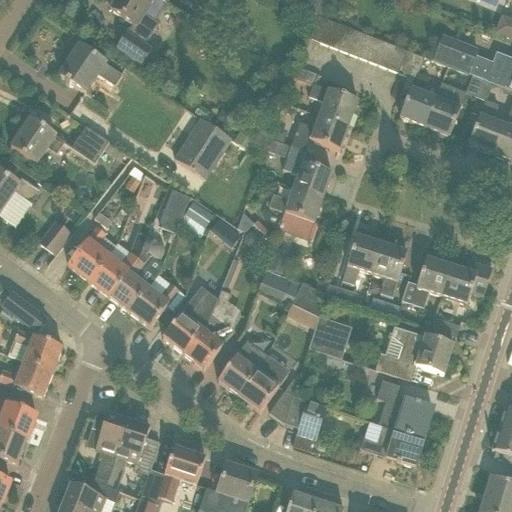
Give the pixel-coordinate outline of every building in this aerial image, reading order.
[(156,0),(118,0),(110,12),(132,28),(116,50),(142,68),(152,53),(145,48),(160,28),(154,24),(166,7),(156,0)] [(310,43),(320,46),(329,24),(319,20),(310,43)] [(329,24),(320,46),(330,50),(339,28),(329,24)] [(330,50),(340,54),(348,32),(339,28),(330,50)] [(340,54),(349,58),(358,35),(348,32),(340,54)] [(359,61),(368,39),(358,35),(349,58),(359,61)] [(359,61),(369,65),(377,43),(368,39),(359,61)] [(369,65),(378,69),(387,46),(377,43),(369,65)] [(476,56),(443,43),(433,64),(468,78),(476,56)] [(378,69),(388,72),(397,50),(387,46),(378,69)] [(85,97),(86,96),(93,101),(104,84),(115,91),(122,80),(79,50),(59,79),(66,84),(65,85),(68,87),(69,86),(85,97)] [(388,72),(397,76),(406,54),(397,50),(388,72)] [(402,90),(403,91),(410,94),(399,121),(423,130),(434,102),(422,98),(428,82),(417,78),(424,61),(406,54),(397,76),(407,79),(402,90)] [(511,61),(496,56),(485,84),(493,87),(511,94),(511,61)] [(476,100),(482,83),(472,79),(466,96),(476,100)] [(436,103),(434,102),(423,130),(449,140),(466,96),(453,92),(454,91),(442,86),(436,103)] [(326,107),(321,120),(348,130),(358,104),(314,89),(310,101),(326,107)] [(468,148),(493,158),(504,129),(491,124),(497,109),(485,104),(468,148)] [(292,150),(306,155),(311,144),(339,154),(348,130),(321,120),(317,132),(301,127),(292,150)] [(30,122),(10,151),(36,169),(47,152),(56,159),(64,147),(53,140),(54,139),(30,122)] [(209,186),(235,147),(230,145),(201,124),(174,163),(203,183),(204,182),(209,186)] [(511,132),(504,129),(493,158),(511,165),(511,132)] [(94,169),(108,147),(85,132),(71,153),(94,169)] [(322,203),(332,176),(302,166),(306,155),(292,150),(283,173),(299,179),(294,193),(322,203)] [(18,171),(6,162),(0,169),(0,175),(10,183),(18,171)] [(0,175),(0,220),(2,221),(18,198),(31,207),(39,196),(21,183),(17,188),(10,183),(0,175)] [(322,203),(294,193),(289,205),(273,199),(269,211),(314,227),(322,203)] [(189,202),(173,195),(160,231),(176,237),(189,202)] [(188,218),(199,226),(208,213),(197,206),(188,218)] [(246,235),(254,227),(244,216),(238,232),(246,235)] [(218,223),(210,233),(217,238),(225,228),(218,223)] [(40,247),(54,258),(70,237),(56,226),(40,247)] [(97,231),(68,269),(88,285),(107,260),(95,251),(105,238),(97,231)] [(107,260),(88,285),(109,300),(144,254),(142,252),(147,240),(137,236),(129,256),(117,247),(116,249),(107,260)] [(381,248),(356,240),(342,285),(354,289),(359,273),(372,277),(381,248)] [(381,248),(372,277),(386,281),(381,297),(393,301),(407,256),(381,248)] [(144,254),(109,300),(129,316),(148,291),(156,281),(145,273),(153,261),(144,254)] [(429,295),(442,299),(452,270),(426,262),(418,288),(408,285),(402,304),(412,307),(424,311),(429,295)] [(465,274),(452,270),(442,299),(467,307),(471,296),(483,300),(492,272),(468,264),(465,274)] [(279,279),(267,274),(258,294),(270,300),(279,279)] [(148,291),(129,316),(150,332),(178,294),(170,287),(160,300),(148,291)] [(327,287),(324,299),(354,307),(356,295),(327,287)] [(47,323),(12,297),(2,310),(37,337),(47,323)] [(191,324),(200,311),(192,304),(162,342),(183,358),(201,332),(191,324)] [(399,310),(388,306),(384,318),(395,321),(399,310)] [(183,358),(203,374),(233,336),(210,319),(201,332),(183,358)] [(431,332),(437,334),(456,340),(460,329),(434,321),(431,332)] [(416,369),(443,378),(453,348),(425,339),(425,340),(408,334),(394,330),(391,340),(403,349),(399,363),(385,359),(380,375),(411,384),(416,369)] [(24,365),(23,366),(52,378),(62,351),(18,334),(14,344),(8,359),(24,365)] [(341,362),(345,349),(313,339),(309,351),(341,362)] [(218,385),(239,400),(258,374),(247,366),(257,353),(248,346),(218,385)] [(0,384),(43,401),(52,378),(23,366),(17,381),(2,375),(0,379),(0,384)] [(271,384),(258,374),(239,400),(260,416),(289,377),(280,371),(271,384)] [(395,434),(422,442),(432,412),(419,408),(420,406),(415,405),(415,406),(398,401),(402,390),(381,383),(375,402),(386,405),(378,428),(395,434)] [(286,423),(293,400),(286,396),(270,418),(284,428),(286,423)] [(306,405),(293,400),(286,423),(300,427),(306,405)] [(0,426),(0,432),(27,443),(36,418),(0,404),(0,416),(4,418),(0,426)] [(511,412),(505,411),(498,432),(511,436),(511,412)] [(103,456),(101,462),(95,480),(108,484),(116,460),(128,425),(107,418),(97,414),(91,431),(101,434),(95,453),(103,456)] [(116,460),(120,462),(136,467),(135,472),(149,476),(150,473),(159,446),(146,441),(149,432),(128,425),(116,460)] [(0,461),(17,468),(27,443),(0,432),(0,461)] [(511,436),(498,432),(492,454),(495,455),(494,461),(511,466),(511,436)] [(414,470),(422,442),(395,434),(386,461),(396,465),(396,466),(400,467),(400,466),(414,470)] [(298,437),(294,448),(311,454),(315,443),(298,437)] [(374,457),(377,447),(363,443),(360,453),(374,457)] [(150,473),(149,476),(144,492),(140,502),(156,507),(159,498),(172,503),(180,482),(196,488),(205,461),(176,451),(172,463),(169,462),(164,478),(150,473)] [(246,511),(257,478),(226,468),(217,495),(207,492),(199,511),(246,511)] [(491,482),(481,511),(511,511),(511,479),(506,478),(504,486),(491,482)] [(0,508),(1,509),(10,485),(0,480),(0,508)] [(70,488),(62,509),(70,511),(100,511),(105,502),(115,505),(119,494),(103,488),(99,499),(81,492),(70,488)] [(316,511),(319,505),(293,496),(287,511),(316,511)]
